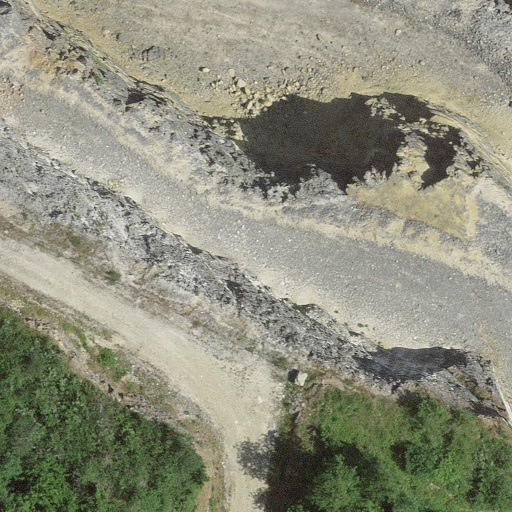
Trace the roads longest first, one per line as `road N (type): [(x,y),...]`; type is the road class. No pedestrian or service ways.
road 1 (track): [(511,336),(429,292),(220,223),(0,95)]
road 2 (track): [(247,511),(249,441),(223,399),(110,321),(0,265)]
